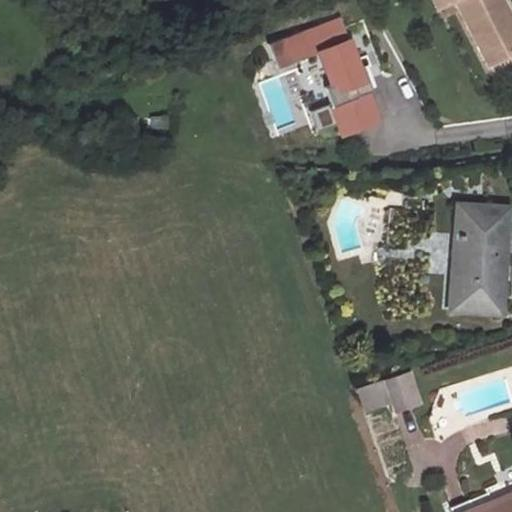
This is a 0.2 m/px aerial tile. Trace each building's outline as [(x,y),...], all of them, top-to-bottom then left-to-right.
[(511,32),(496,0),(428,0),(434,11),(452,2),(485,69),(511,55),(511,32)] [(337,20),(265,46),(273,69),(317,54),(328,87),(321,90),(327,106),(305,114),(313,135),(334,127),(338,138),(375,125),(365,96),(369,95),(361,71),(356,73),(337,20)] [(504,281),(506,247),(479,245),(482,215),(458,213),(455,242),(464,243),(462,279),(457,278),(454,315),(508,320),(510,281),(504,281)] [(508,217),(482,215),(479,245),(506,247),(508,217)] [(394,416),(417,409),(406,376),(359,390),(369,418),(392,410),(394,416)] [(511,499),(490,509),(491,511),(501,511),(511,508),(511,499)]
